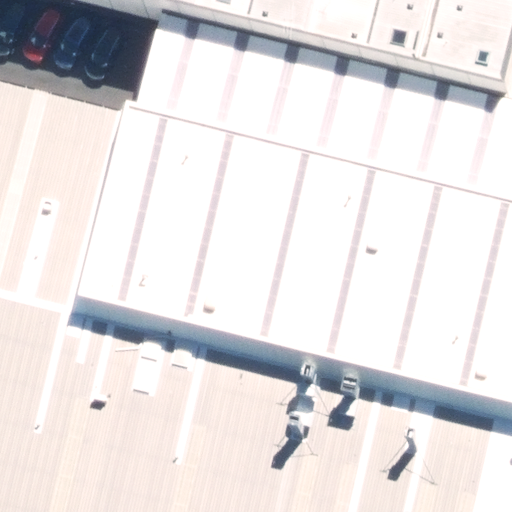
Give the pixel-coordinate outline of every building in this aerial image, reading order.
[(90,0),(45,0),(88,10),(90,0)] [(209,0),(90,0),(88,10),(200,38),(209,0)] [(328,0),(209,0),(200,38),(312,66),(328,0)] [(447,0),(328,0),(312,66),(424,94),(447,0)] [(511,0),(447,0),(424,94),(511,116),(511,0)] [(0,511),(511,511),(511,225),(0,93),(0,511)]
